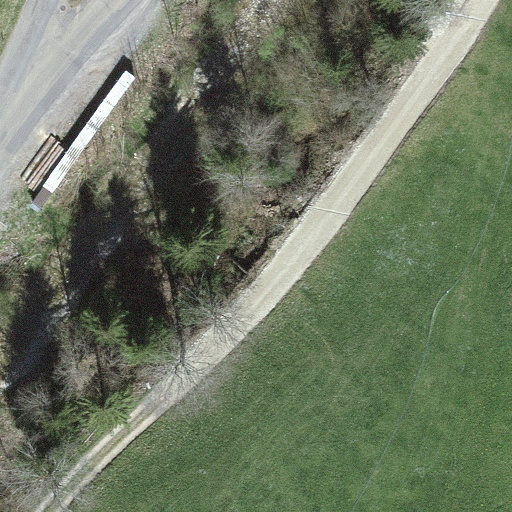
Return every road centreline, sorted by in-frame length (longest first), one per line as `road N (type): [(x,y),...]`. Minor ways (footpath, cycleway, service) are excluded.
road 1 (track): [(48,511),(301,252),(479,0)]
road 2 (unclassified): [(131,0),(0,161)]
